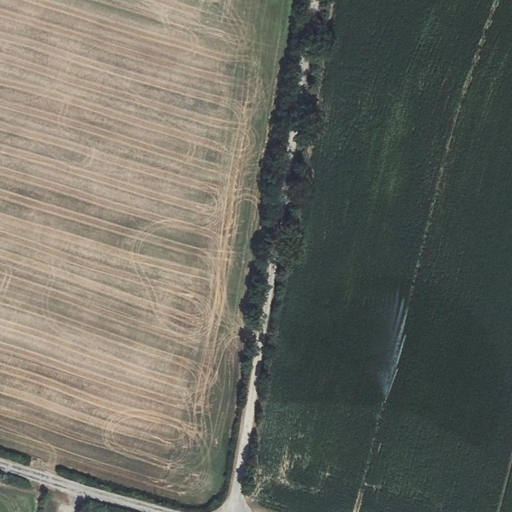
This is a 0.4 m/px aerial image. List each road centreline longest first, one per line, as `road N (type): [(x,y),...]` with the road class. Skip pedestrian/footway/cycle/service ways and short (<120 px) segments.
road 1 (track): [(321,0),(236,511)]
road 2 (unclassified): [(182,511),(0,457)]
